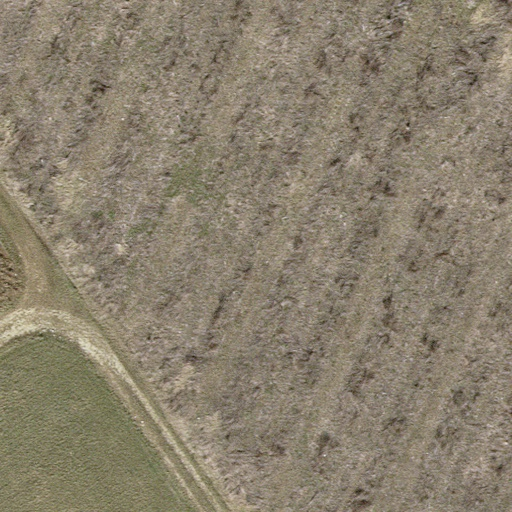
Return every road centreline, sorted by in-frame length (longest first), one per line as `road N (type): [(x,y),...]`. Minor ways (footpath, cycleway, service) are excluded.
road 1 (track): [(0,335),(51,320),(76,329),(206,511)]
road 2 (track): [(24,323),(38,295),(35,252),(0,204)]
